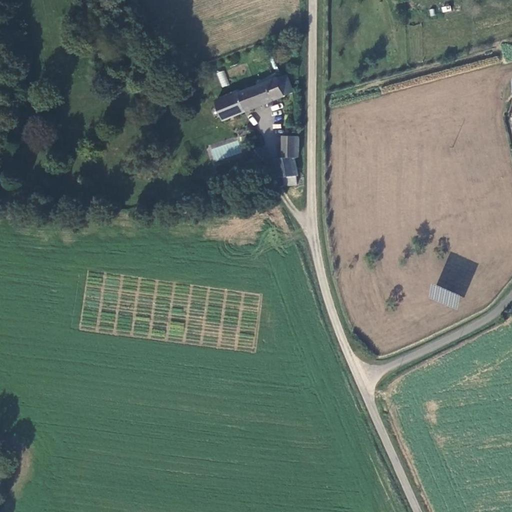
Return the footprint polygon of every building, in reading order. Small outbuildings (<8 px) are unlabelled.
[(215,82),(201,87),(210,106),(268,85),(269,81),(278,78),(273,66),(271,61),(215,82)] [(284,135),(285,123),(269,122),(269,144),(264,144),(265,151),(266,160),(268,166),(271,165),(274,173),(281,172),(281,164),(284,164),(280,147),(283,145),(284,135)] [(246,134),(239,141),(248,152),(256,153),(256,148),(253,144),(254,143),(246,134)] [(212,159),(241,155),(239,143),(210,147),(212,159)] [(433,284),(428,298),(454,308),(459,294),(433,284)]
